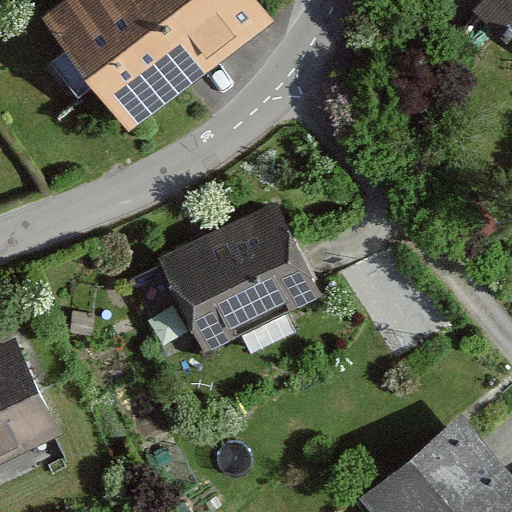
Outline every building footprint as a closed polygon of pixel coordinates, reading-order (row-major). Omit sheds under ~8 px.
[(237,0),(31,0),(19,9),(105,120),(246,11),(237,0)] [(511,0),(472,0),(511,36),(511,0)] [(253,199),(142,251),(186,345),(298,293),(253,199)] [(16,323),(0,332),(0,473),(79,428),(16,323)] [(444,406),(333,493),(348,511),(473,511),(507,486),(444,406)]
